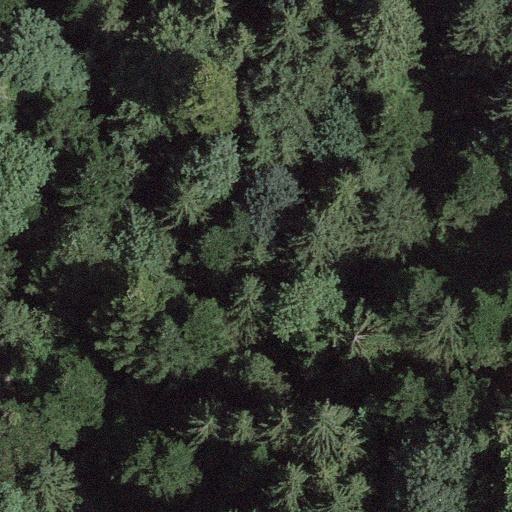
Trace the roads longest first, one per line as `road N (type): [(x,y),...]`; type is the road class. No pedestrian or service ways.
road 1 (track): [(0,391),(88,511)]
road 2 (track): [(0,14),(68,16),(123,0)]
